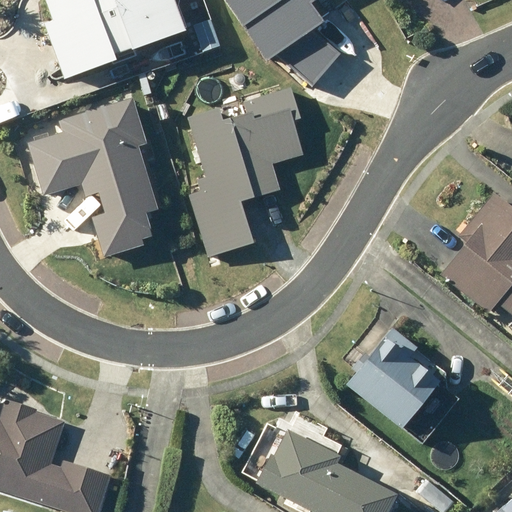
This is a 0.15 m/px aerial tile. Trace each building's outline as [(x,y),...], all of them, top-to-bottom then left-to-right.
[(158,0),(37,0),(45,25),(39,27),(58,85),(104,70),(102,62),(172,39),(158,0)] [(216,0),(259,63),(316,25),(303,5),(308,2),(307,0),(216,0)] [(214,107),(183,116),(201,177),(192,180),(195,191),(187,193),(205,255),(246,243),(234,202),(275,189),(267,163),(297,154),(287,121),(297,118),(288,88),(239,102),(242,112),(218,119),(214,107)] [(138,211),(149,208),(132,147),(140,145),(126,99),(58,118),(62,130),(23,141),(38,194),(77,184),(80,194),(92,191),(98,213),(87,216),(98,256),(136,246),(134,239),(145,236),(138,211)] [(459,249),(433,278),(480,319),(489,308),(511,328),(511,219),(488,199),(450,242),(459,249)] [(342,373),(347,378),(338,388),(390,436),(438,383),(385,334),(361,360),(357,356),(342,373)] [(0,496),(47,511),(93,511),(105,478),(57,462),(55,469),(46,466),(59,425),(30,415),(31,413),(0,403),(0,496)] [(263,458),(247,488),(289,511),(379,511),(385,502),(327,470),(331,462),(281,435),(267,460),(263,458)] [(399,492),(407,497),(404,501),(421,511),(425,511),(427,510),(430,511),(435,511),(446,495),(411,473),(399,492)] [(511,511),(511,495),(494,511),(511,511)]
